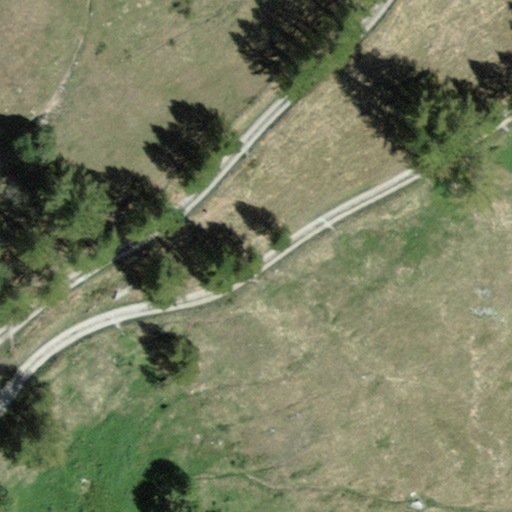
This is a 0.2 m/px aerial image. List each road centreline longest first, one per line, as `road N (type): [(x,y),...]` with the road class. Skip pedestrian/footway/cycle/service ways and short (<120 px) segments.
road 1 (track): [(0,402),(37,359),(83,327),(234,285),(324,221),(511,113)]
road 2 (track): [(387,0),(161,227),(14,325)]
